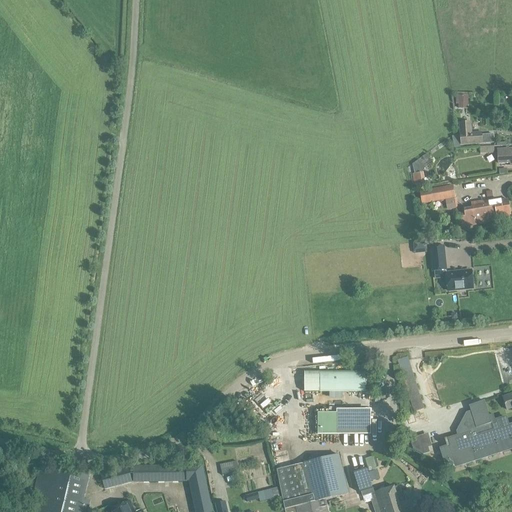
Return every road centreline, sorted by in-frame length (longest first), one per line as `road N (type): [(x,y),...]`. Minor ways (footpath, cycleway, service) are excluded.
road 1 (unclassified): [(511,333),(281,361),(240,382),(163,448),(81,458)]
road 2 (unclassified): [(81,458),(137,0)]
